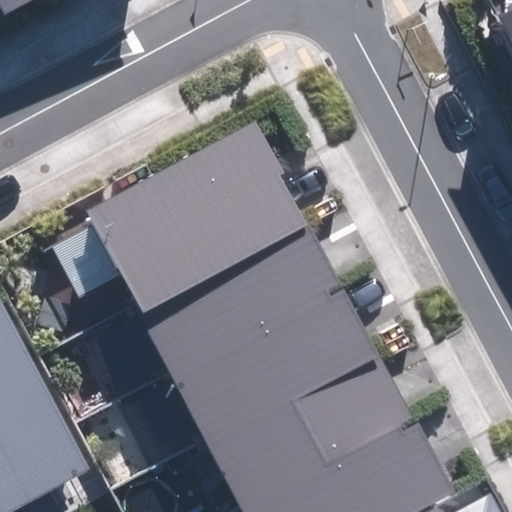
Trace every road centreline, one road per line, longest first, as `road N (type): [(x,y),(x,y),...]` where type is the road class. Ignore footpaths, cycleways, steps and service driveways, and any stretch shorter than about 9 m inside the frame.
road 1 (residential): [(511,320),(342,0)]
road 2 (residential): [(0,124),(232,0)]
